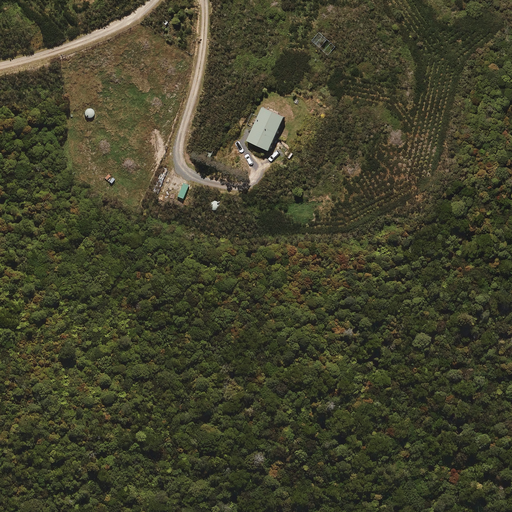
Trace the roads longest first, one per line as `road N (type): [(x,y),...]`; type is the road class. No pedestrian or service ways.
road 1 (track): [(212,0),(186,144),(168,195)]
road 2 (track): [(0,83),(38,78),(163,0)]
